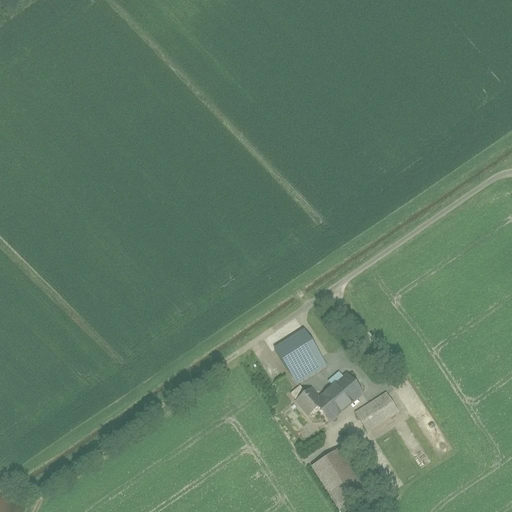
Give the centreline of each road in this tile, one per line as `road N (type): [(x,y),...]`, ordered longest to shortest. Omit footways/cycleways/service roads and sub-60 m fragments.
road 1 (residential): [(159,407),(511,174)]
road 2 (track): [(159,407),(41,489),(35,511)]
